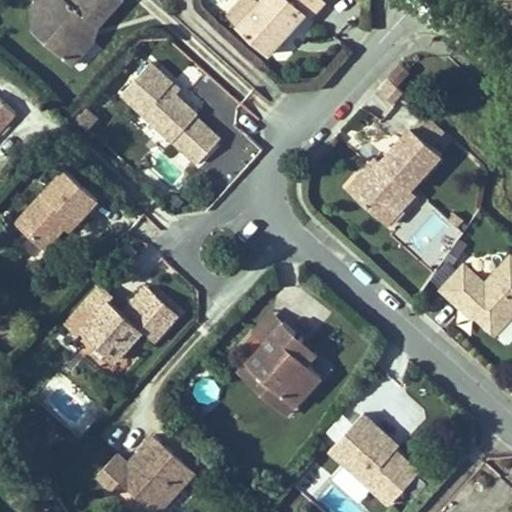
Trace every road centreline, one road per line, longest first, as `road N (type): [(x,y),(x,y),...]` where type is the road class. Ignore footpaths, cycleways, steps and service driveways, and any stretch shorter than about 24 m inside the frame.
road 1 (residential): [(419,0),(280,155),(283,219),(511,428)]
road 2 (unknown): [(280,155),(147,0)]
road 3 (unknown): [(502,420),(422,511)]
